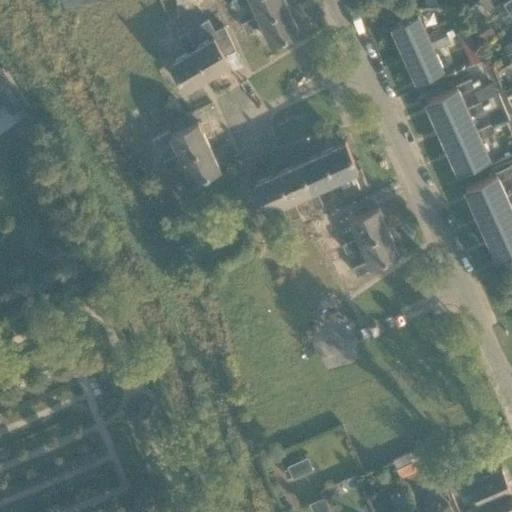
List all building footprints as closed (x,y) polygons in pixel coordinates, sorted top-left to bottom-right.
[(224,0),(217,0),(196,10),(210,41),(237,29),(224,0)] [(256,0),(224,0),(237,29),(264,17),(256,0)] [(288,0),(256,0),(264,17),(291,5),(288,0)] [(511,0),(489,0),(493,5),(490,6),(495,13),(509,5),(511,9),(511,0)] [(393,24),(405,51),(430,40),(447,32),(443,24),(431,30),(432,31),(427,33),(418,13),(393,24)] [(495,30),(486,16),(471,26),(480,40),(495,30)] [(171,21),(144,33),(159,65),(186,53),(171,21)] [(469,34),(466,26),(457,29),(461,38),(469,34)] [(442,67),(433,47),(438,44),(439,46),(451,40),(447,32),(430,40),(405,51),(417,78),(442,67)] [(144,33),(117,45),(132,77),(159,65),(144,33)] [(511,65),(511,59),(509,55),(495,63),(501,72),(511,65)] [(0,96),(7,107),(23,96),(4,68),(0,70),(0,96)] [(466,106),(460,92),(474,85),(470,77),(454,84),(455,86),(426,99),(437,123),(468,109),(466,106)] [(477,128),(470,114),(484,108),(481,99),(466,106),(468,109),(437,123),(448,146),(479,132),(477,128)] [(341,100),(317,111),(332,143),(355,132),(341,100)] [(317,111),(295,122),(310,153),(332,143),(317,111)] [(295,122),(272,132),(287,164),(310,153),(295,122)] [(489,156),(480,137),(495,130),(491,122),(477,128),(479,132),(448,146),(458,170),(489,156)] [(248,143),(225,154),(240,186),(263,175),(248,143)] [(225,154),(203,164),(218,196),(240,186),(225,154)] [(350,162),(343,165),(347,176),(355,173),(350,162)] [(203,164),(181,174),(195,206),(218,196),(203,164)] [(506,193),(499,179),(511,173),(511,168),(510,164),(494,171),(495,173),(465,186),(476,210),(507,196),(506,193)] [(343,165),(335,168),(340,179),(347,176),(343,165)] [(358,181),(351,184),(356,195),(363,192),(358,181)] [(351,184),(344,187),(349,198),(356,195),(351,184)] [(292,189),(285,193),(290,204),(297,200),(292,189)] [(511,206),(510,201),(511,200),(511,190),(506,193),(507,196),(476,210),(487,234),(511,222),(511,206)] [(285,193),(278,196),(282,207),(290,204),(285,193)] [(302,208),(294,211),(299,222),(306,219),(302,208)] [(389,209),(366,219),(381,251),(403,240),(389,209)] [(294,211),(287,214),(292,225),(299,222),(294,211)] [(236,216),(229,219),(234,230),(241,227),(236,216)] [(229,219),(222,222),(226,233),(234,230),(229,219)] [(366,219),(344,229),(358,261),(381,251),(366,219)] [(511,251),(511,222),(487,234),(498,258),(511,251)] [(344,229),(322,240),(336,271),(358,261),(344,229)] [(244,234),(237,237),(242,248),(249,245),(244,234)] [(237,237),(230,241),(234,252),(242,248),(237,237)] [(298,251),(275,261),(290,293),(313,283),(298,251)] [(275,261),(253,272),(268,303),(290,293),(275,261)] [(253,272),(231,282),(246,314),(268,303),(253,272)] [(449,337),(421,350),(435,381),(463,368),(449,337)] [(421,350),(395,362),(409,393),(435,381),(421,350)] [(395,362),(369,374),(383,405),(409,393),(395,362)] [(369,374),(342,386),(357,418),(383,405),(369,374)] [(459,415),(451,418),(456,429),(464,426),(459,415)] [(451,418),(444,421),(449,432),(456,429),(451,418)] [(406,437),(399,440),(403,451),(411,448),(406,437)] [(399,440),(391,443),(396,454),(403,451),(399,440)] [(432,450),(428,442),(394,457),(401,474),(417,467),(413,458),(432,450)] [(288,478),(306,469),(299,455),(281,464),(288,478)] [(447,470),(443,471),(447,479),(460,474),(457,465),(447,470)] [(479,503),(511,489),(502,468),(470,482),(468,478),(458,482),(463,494),(473,490),(479,503)] [(334,486),(324,491),(328,501),(339,497),(334,486)] [(511,511),(511,489),(479,503),(482,511),(511,511)]
